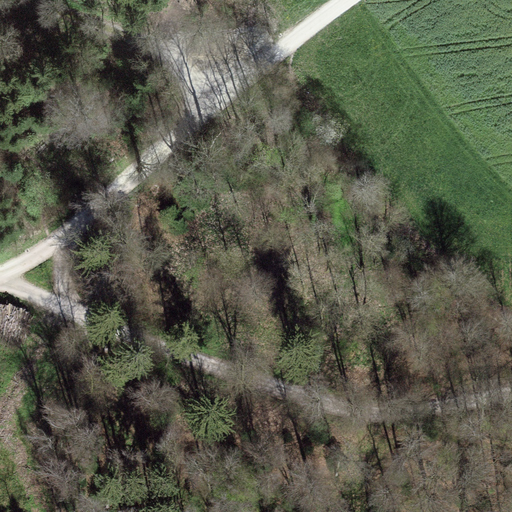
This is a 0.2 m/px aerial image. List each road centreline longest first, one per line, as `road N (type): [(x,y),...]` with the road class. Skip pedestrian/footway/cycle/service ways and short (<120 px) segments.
road 1 (track): [(511,391),(369,413),(0,279)]
road 2 (track): [(291,41),(64,232),(0,274)]
road 3 (track): [(231,89),(42,0)]
